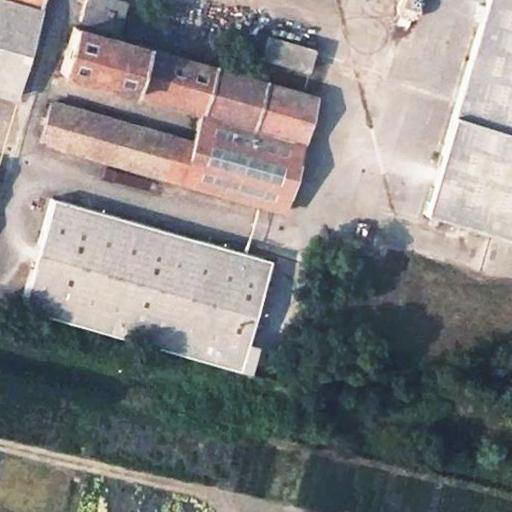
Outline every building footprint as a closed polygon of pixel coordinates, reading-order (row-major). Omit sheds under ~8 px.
[(39,0),(0,0),(0,92),(12,96),(39,0)] [(124,0),(83,0),(77,20),(116,31),(124,0)] [(511,0),(486,0),(424,212),(511,238),(511,0)] [(51,101),(39,140),(280,211),(313,96),(287,88),(290,76),(266,69),(262,82),(73,29),(60,69),(202,111),(192,141),(51,101)] [(312,49),(268,35),(261,56),(306,69),(312,49)] [(267,261),(52,198),(20,308),(237,369),(267,261)]
